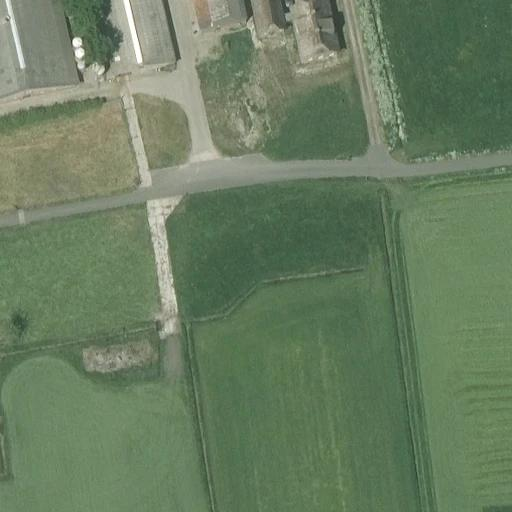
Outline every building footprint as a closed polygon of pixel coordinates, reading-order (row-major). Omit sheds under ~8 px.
[(0,0),(0,105),(75,88),(54,0),(0,0)] [(87,0),(106,81),(174,65),(158,0),(87,0)] [(241,0),(190,0),(199,35),(247,24),(241,0)] [(325,5),(291,13),(292,17),(280,19),(275,0),(251,0),(260,38),(283,33),(282,27),(294,24),(302,63),(336,56),(325,5)] [(0,341),(9,332),(0,322),(0,341)]
